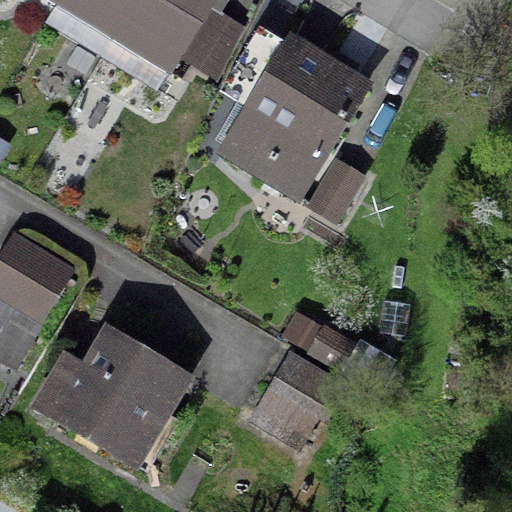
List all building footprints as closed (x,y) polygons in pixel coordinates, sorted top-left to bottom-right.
[(63,0),(171,66),(164,77),(167,79),(213,4),(215,0),(63,0)] [(321,159),(361,94),(286,48),(221,153),(265,180),(290,140),(321,159)] [(333,226),(360,181),(334,165),(307,210),(333,226)] [(0,296),(38,320),(64,277),(12,245),(0,266),(0,296)] [(175,423),(162,416),(183,381),(107,336),(86,371),(80,367),(74,378),(59,369),(34,410),(145,476),(175,423)] [(346,424),(361,400),(288,357),(251,420),(300,449),(323,411),(346,424)]
